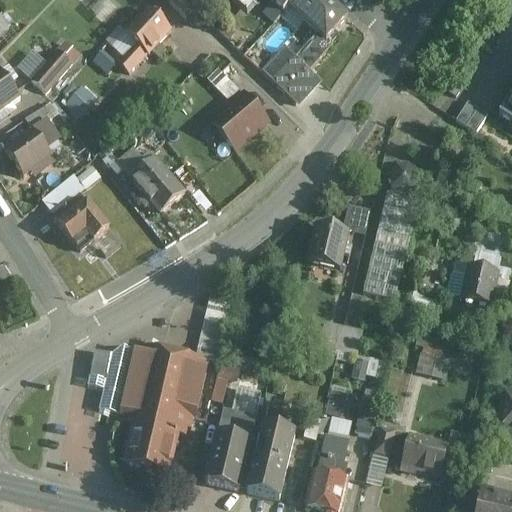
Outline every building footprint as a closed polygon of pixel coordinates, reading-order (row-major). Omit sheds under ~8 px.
[(265,0),(283,15),(288,9),(295,0),(265,0)] [(325,0),(295,0),(288,9),(318,37),(298,59),(311,71),(333,47),(327,41),(347,19),(325,0)] [(148,13),(125,35),(136,46),(127,56),(138,67),(147,56),(149,58),(171,35),(148,13)] [(34,76),(56,96),(80,61),(58,46),(34,76)] [(285,50),(262,74),(263,75),(293,104),(302,94),(308,93),(316,85),(316,79),(286,51),(285,50)] [(218,70),(207,81),(228,102),(239,91),(218,70)] [(2,78),(0,79),(0,120),(21,106),(2,78)] [(83,87),(66,104),(81,119),(98,102),(83,87)] [(511,88),(499,111),(511,118),(511,88)] [(245,97),(212,126),(235,153),(269,124),(245,97)] [(478,135),(489,116),(467,103),(456,122),(478,135)] [(46,128),(3,156),(23,186),(52,167),(45,157),(61,147),(46,128)] [(186,198),(155,163),(129,186),(160,221),(186,198)] [(390,181),(409,192),(420,174),(402,163),(390,181)] [(367,296),(400,301),(416,198),(383,193),(367,296)] [(85,208),(56,230),(73,252),(85,242),(93,252),(110,239),(85,208)] [(308,264),(342,271),(350,231),(317,224),(308,264)] [(451,278),(448,294),(450,298),(462,300),(461,301),(492,308),(493,301),(504,303),(508,284),(497,282),(498,275),(478,270),(468,268),(468,269),(466,279),(454,276),(451,278)] [(198,359),(222,362),(230,303),(206,300),(198,359)] [(321,350),(358,358),(363,332),(326,324),(321,350)] [(425,342),(416,375),(446,382),(454,350),(425,342)] [(136,346),(133,361),(98,352),(91,390),(104,393),(98,419),(132,426),(122,466),(141,471),(175,476),(183,438),(190,439),(195,418),(198,418),(209,365),(136,346)] [(359,360),(358,379),(384,380),(385,361),(359,360)] [(343,415),(347,392),(334,390),(329,413),(343,415)] [(511,396),(504,395),(496,435),(511,438),(511,436),(511,396)] [(373,440),(381,403),(365,399),(357,436),(373,440)] [(269,407),(248,496),(283,504),(299,433),(290,431),(294,412),(269,407)] [(224,410),(206,485),(241,493),(259,419),(224,410)] [(384,487),(397,433),(381,430),(368,483),(384,487)] [(328,437),(309,510),(317,511),(338,511),(350,466),(346,465),(351,443),(328,437)] [(451,447),(411,437),(403,469),(443,479),(451,447)] [(511,511),(511,504),(481,497),(478,511),(511,511)]
